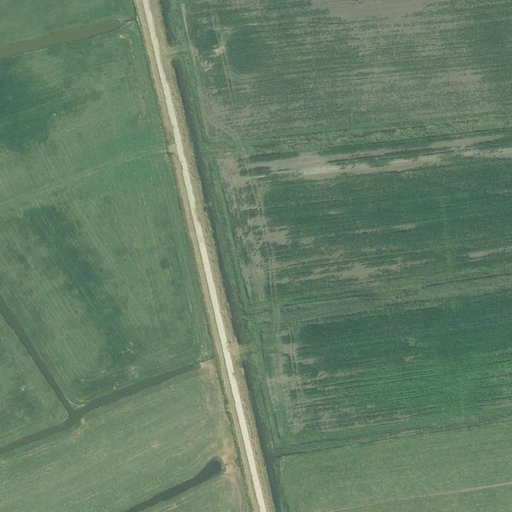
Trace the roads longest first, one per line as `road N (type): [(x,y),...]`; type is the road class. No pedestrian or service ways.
road 1 (unclassified): [(263,511),(145,0)]
road 2 (track): [(434,24),(158,54)]
road 3 (track): [(29,195),(179,146)]
road 4 (track): [(358,326),(279,338),(271,287)]
